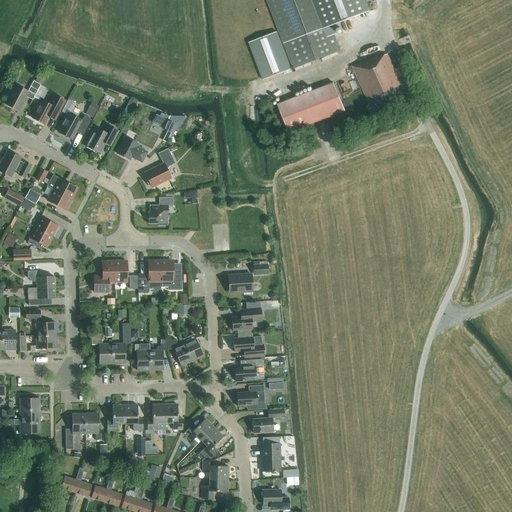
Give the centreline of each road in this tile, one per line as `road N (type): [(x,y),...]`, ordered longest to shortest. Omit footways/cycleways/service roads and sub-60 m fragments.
road 1 (unclassified): [(398,511),(435,322),(441,326),(511,288)]
road 2 (residential): [(126,242),(182,243),(206,264),(218,385)]
road 3 (residential): [(0,133),(121,193),(126,242)]
road 4 (residential): [(67,370),(74,251),(88,241),(126,242)]
road 5 (residential): [(218,385),(87,389),(67,370)]
road 6 (residential): [(247,511),(236,432),(221,416),(218,385)]
